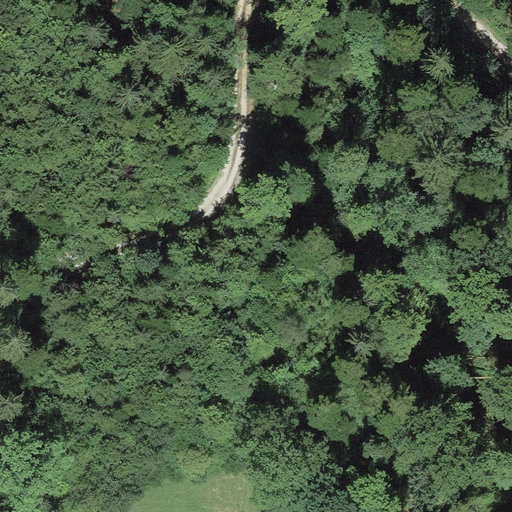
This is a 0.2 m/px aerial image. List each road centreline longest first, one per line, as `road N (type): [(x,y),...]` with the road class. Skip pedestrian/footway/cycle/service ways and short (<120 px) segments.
road 1 (track): [(0,270),(143,244),(211,209),(231,180),(246,0)]
road 2 (track): [(278,511),(247,368),(225,310)]
